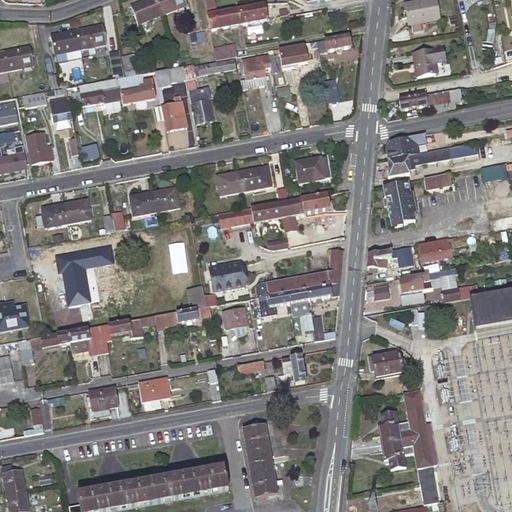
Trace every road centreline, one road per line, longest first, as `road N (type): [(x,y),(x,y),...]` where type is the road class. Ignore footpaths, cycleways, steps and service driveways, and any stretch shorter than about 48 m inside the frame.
road 1 (residential): [(4,193),(365,132)]
road 2 (residential): [(0,453),(340,392)]
road 3 (tertiary): [(348,326),(365,132)]
road 4 (residential): [(365,132),(511,106)]
road 5 (unknown): [(369,94),(511,77)]
road 6 (tertiary): [(365,132),(381,0)]
road 7 (unknown): [(355,246),(438,234),(446,226),(442,201)]
road 8 (tertiary): [(327,511),(340,392)]
